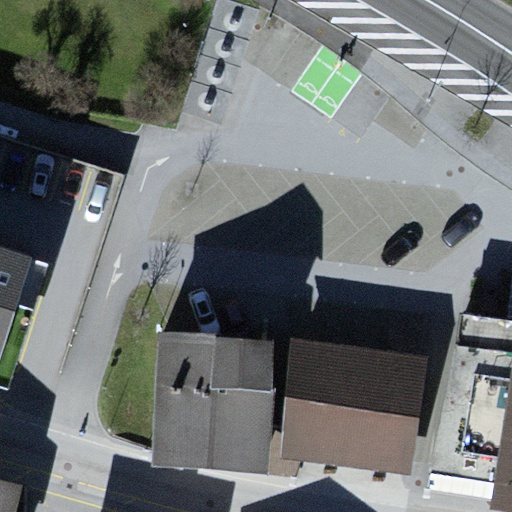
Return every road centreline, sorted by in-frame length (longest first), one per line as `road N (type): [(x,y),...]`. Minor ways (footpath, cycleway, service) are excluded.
road 1 (residential): [(0,450),(245,511)]
road 2 (primary): [(340,0),(511,111)]
